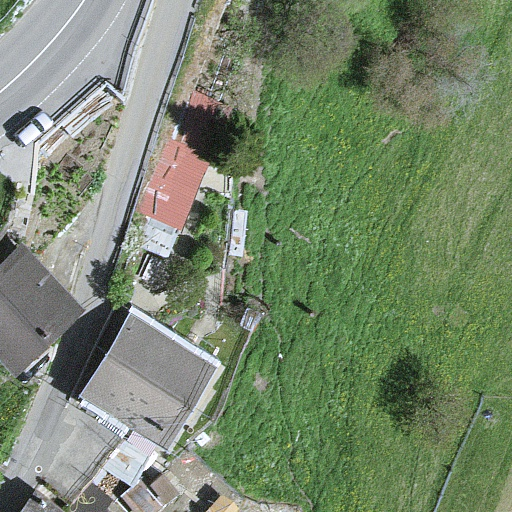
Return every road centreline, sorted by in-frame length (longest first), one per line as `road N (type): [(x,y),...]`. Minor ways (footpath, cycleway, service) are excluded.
road 1 (residential): [(0,486),(70,332),(146,61),(172,0)]
road 2 (tertiary): [(83,0),(0,91)]
